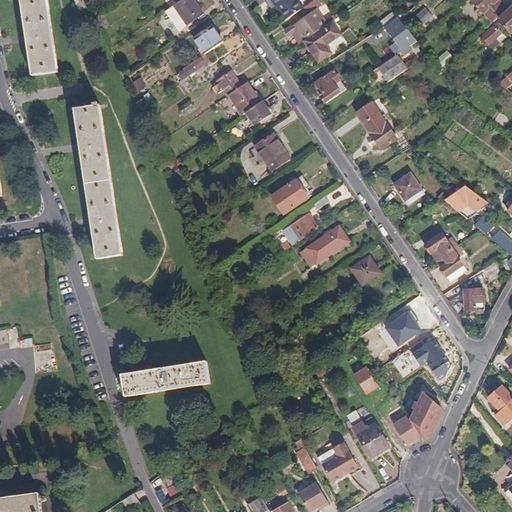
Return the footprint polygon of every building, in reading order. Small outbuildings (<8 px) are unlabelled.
[(33,76),(59,73),(48,0),(21,0),(27,34),(28,42),(33,76)] [(78,13),(85,10),(81,0),(73,0),(78,13)] [(204,14),(194,0),(182,0),(171,8),(165,12),(179,31),(204,14)] [(271,0),(285,21),(302,9),(303,9),(296,0),(271,0)] [(478,9),(483,15),(484,14),(493,24),(507,11),(498,1),(499,0),(498,0),(472,0),(471,1),(478,9)] [(327,26),(311,3),(303,9),(302,9),(308,17),(286,32),(290,38),(293,36),(299,45),(304,42),(327,26)] [(419,15),(425,22),(433,16),(426,8),(419,15)] [(511,8),(499,20),(511,34),(511,33),(511,8)] [(96,18),(102,30),(110,27),(104,13),(96,18)] [(397,18),(393,13),(381,23),(384,27),(397,18)] [(413,26),(404,16),(399,20),(408,31),(413,26)] [(397,18),(384,27),(395,43),(403,52),(410,47),(417,42),(408,31),(399,20),(397,18)] [(341,36),(332,23),(327,26),(304,42),(318,62),(330,54),(325,47),(341,36)] [(509,35),(499,23),(482,38),(493,50),(509,35)] [(205,55),(223,42),(212,27),(194,39),(205,55)] [(401,53),(403,52),(395,43),(389,48),(396,57),(397,56),(401,53)] [(413,51),(410,47),(403,52),(401,53),(404,57),(413,51)] [(443,69),(452,61),(446,54),(437,62),(443,69)] [(407,70),(397,56),(396,57),(379,67),(389,82),(407,70)] [(201,57),(183,70),(183,71),(175,77),(179,83),(185,79),(206,64),(201,57)] [(419,61),(416,57),(406,63),(409,68),(419,61)] [(389,82),(379,67),(374,71),(384,85),(389,82)] [(228,96),(229,96),(242,87),(231,72),(218,82),(219,84),(214,88),(218,95),(224,91),(228,96)] [(321,97),(326,104),(340,94),(334,85),(340,81),(334,72),(316,84),(324,95),(321,97)] [(507,90),(511,85),(511,72),(507,76),(507,77),(498,84),(507,90)] [(159,81),(154,75),(146,80),(151,87),(159,81)] [(140,92),(147,88),(141,79),(134,83),(140,92)] [(229,96),(243,115),(246,113),(260,103),(247,83),(242,87),(229,96)] [(313,86),(321,97),(324,95),(316,84),(313,86)] [(152,98),(149,94),(144,97),(149,103),(155,99),(153,97),(152,98)] [(142,99),(136,104),(141,111),(147,106),(142,99)] [(190,102),(179,109),(183,115),(194,108),(190,102)] [(271,114),(263,102),(260,103),(246,113),(255,125),(271,114)] [(357,114),(382,150),(397,139),(373,103),(357,114)] [(92,225),(97,260),(123,256),(100,107),(75,110),(80,144),(81,151),(91,218),(92,225)] [(273,134),(255,147),(264,160),(271,171),(290,159),(273,134)] [(403,152),(411,147),(406,140),(398,146),(403,152)] [(264,160),(255,147),(250,151),(258,163),(264,160)] [(181,173),(177,166),(171,170),(175,177),(181,173)] [(414,195),(418,200),(425,194),(411,174),(395,185),(406,201),(414,195)] [(296,180),(272,197),(285,215),(308,199),(296,180)] [(451,197),(445,200),(454,208),(459,205),(458,201),(463,198),(467,204),(472,202),(478,210),(488,203),(466,187),(457,192),(451,197)] [(451,197),(457,192),(454,187),(447,191),(451,197)] [(409,206),(418,200),(414,195),(406,201),(409,206)] [(325,196),(314,203),(318,209),(329,202),(325,196)] [(468,205),(467,204),(463,198),(458,201),(459,205),(454,208),(458,211),(468,205)] [(301,240),(318,229),(308,214),(292,226),(301,240)] [(476,227),(488,236),(494,228),(483,219),(476,227)] [(474,225),(468,220),(464,223),(471,229),(474,225)] [(312,268),(350,242),(339,226),(301,252),(312,268)] [(421,239),(436,261),(443,257),(453,250),(447,241),(442,235),(441,235),(436,229),(421,239)] [(508,254),(511,255),(511,253),(511,242),(502,234),(495,242),(500,246),(508,254)] [(452,237),(447,241),(453,250),(458,246),(452,237)] [(280,247),(284,252),(291,247),(287,242),(280,247)] [(453,250),(459,260),(464,256),(458,246),(453,250)] [(447,265),(441,269),(452,284),(468,273),(459,260),(453,250),(443,257),(447,265)] [(352,269),(363,285),(381,273),(376,266),(369,257),(352,269)] [(443,257),(436,261),(441,269),(447,265),(443,257)] [(495,262),(484,270),(492,282),(503,275),(495,262)] [(476,314),(484,314),(484,311),(485,310),(484,290),(483,290),(472,290),(465,291),(465,311),(476,311),(476,314)] [(408,312),(385,327),(398,347),(422,331),(408,312)] [(412,352),(420,366),(427,361),(439,380),(445,376),(449,364),(432,339),(412,352)] [(125,398),(211,385),(207,362),(191,365),(122,376),(125,398)] [(355,376),(367,395),(379,387),(367,367),(355,376)] [(511,418),(511,396),(502,386),(489,398),(500,412),(496,416),(504,425),(511,418)] [(421,436),(423,440),(432,435),(443,411),(424,394),(420,405),(416,403),(414,408),(417,410),(412,421),(421,436)] [(364,406),(348,416),(354,425),(370,415),(364,406)] [(412,421),(403,409),(391,417),(395,424),(394,425),(407,445),(421,436),(412,421)] [(390,447),(376,424),(369,428),(365,421),(354,428),(358,435),(357,435),(371,458),(390,447)] [(229,442),(223,432),(217,437),(222,447),(229,442)] [(317,468),(300,441),(296,443),(300,450),(296,453),(308,473),(317,468)] [(334,449),(333,447),(317,457),(332,484),(358,468),(344,444),(334,449)] [(264,466),(269,475),(275,472),(270,462),(264,466)] [(183,476),(176,465),(169,470),(173,476),(175,480),(182,476),(183,476)] [(177,483),(176,482),(175,480),(173,476),(169,470),(160,476),(168,489),(171,487),(177,483)] [(282,484),(275,472),(269,475),(267,477),(274,489),(282,484)] [(177,483),(180,488),(186,484),(182,476),(175,480),(176,482),(177,483)] [(177,483),(171,487),(177,498),(183,494),(180,488),(177,483)] [(299,495),(308,511),(310,511),(321,506),(322,508),(329,505),(317,484),(299,495)] [(127,511),(130,511),(148,500),(142,489),(122,502),(127,511)] [(0,511),(41,511),(39,494),(0,498),(0,511)] [(269,511),(262,498),(244,508),(245,510),(246,511),(269,511)] [(292,511),(288,503),(271,511),(292,511)]
